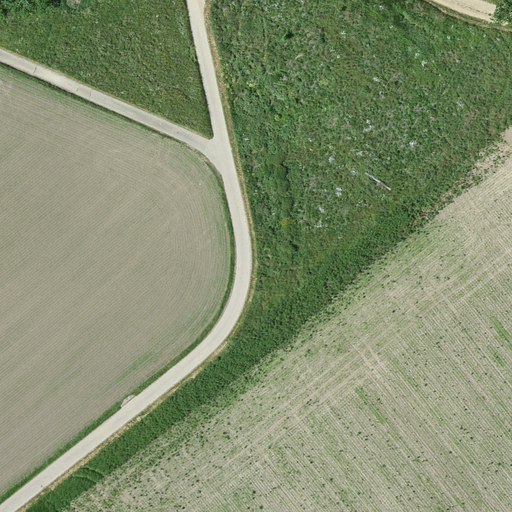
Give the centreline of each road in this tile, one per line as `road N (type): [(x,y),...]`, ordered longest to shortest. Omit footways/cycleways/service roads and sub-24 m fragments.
road 1 (track): [(4,511),(228,326),(244,275),(240,221),(193,0)]
road 2 (track): [(0,56),(206,149),(229,171)]
